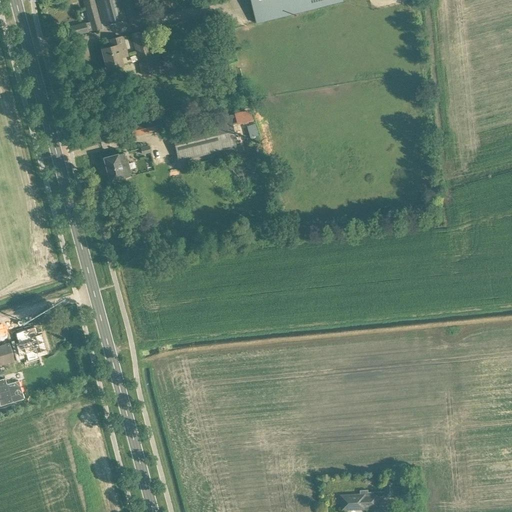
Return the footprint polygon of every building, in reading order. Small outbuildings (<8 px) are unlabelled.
[(92,31),(102,28),(94,0),(84,0),(90,22),(92,30),(92,31)] [(96,0),(103,26),(126,20),(120,0),(96,0)] [(143,20),(138,0),(122,0),(129,25),(144,21),(143,20)] [(342,0),(249,0),(255,24),(343,2),(342,0)] [(76,25),(66,27),(69,37),(78,34),(88,32),(88,31),(92,30),(90,22),(86,23),(86,22),(76,25)] [(131,34),(142,77),(161,72),(150,29),(131,34)] [(108,70),(117,67),(123,66),(120,57),(127,56),(122,37),(118,38),(109,40),(109,41),(113,40),(114,46),(102,49),(108,70)] [(221,95),(239,91),(236,77),(218,81),(221,95)] [(230,116),(171,130),(178,161),(237,146),(230,116)] [(140,148),(141,155),(150,153),(149,146),(140,148)] [(110,182),(119,180),(124,178),(130,176),(123,153),(118,154),(117,154),(103,158),(110,182)] [(18,342),(15,343),(19,356),(28,353),(30,360),(38,358),(36,353),(47,350),(42,333),(37,334),(35,327),(15,333),(18,342)] [(9,343),(0,345),(0,365),(14,361),(9,343)] [(5,378),(0,379),(0,406),(24,399),(19,381),(7,385),(5,378)] [(404,486),(395,487),(394,479),(385,480),(385,491),(386,496),(386,497),(395,496),(405,495),(404,486)] [(385,491),(368,492),(368,490),(360,490),(360,494),(341,495),(341,500),(342,510),(366,509),(366,507),(377,506),(377,497),(386,496),(385,491)]
